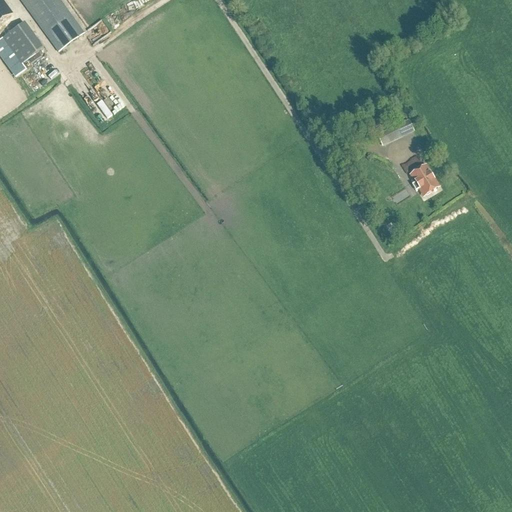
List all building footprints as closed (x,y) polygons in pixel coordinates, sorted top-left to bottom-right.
[(0,0),(0,29),(17,19),(5,0),(0,0)] [(58,0),(19,0),(59,54),(84,36),(58,0)] [(135,0),(131,4),(136,10),(141,7),(135,0)] [(25,25),(0,42),(0,58),(15,80),(45,59),(40,53),(43,51),(25,25)] [(44,78),(53,76),(51,68),(42,71),(44,78)] [(134,88),(122,99),(130,109),(143,98),(134,88)] [(118,103),(104,111),(110,121),(124,113),(118,103)] [(377,138),(383,149),(401,140),(395,129),(377,138)] [(416,194),(419,192),(424,200),(441,190),(427,167),(411,178),(415,185),(412,187),(416,194)]
